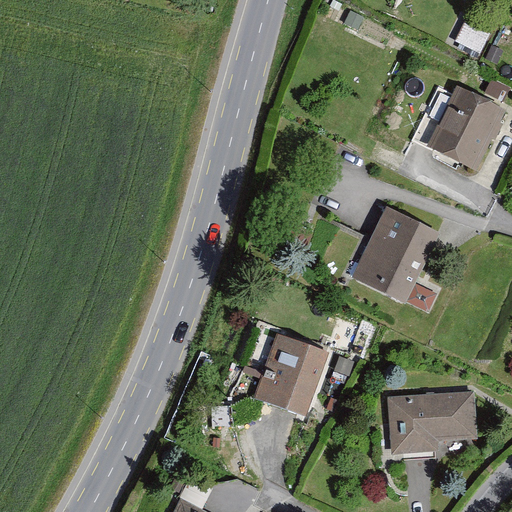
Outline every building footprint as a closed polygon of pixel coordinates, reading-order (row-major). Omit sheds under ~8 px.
[(480,51),(488,34),(464,22),(456,39),(480,51)] [(505,117),(458,94),(429,155),(476,178),(505,117)] [(441,240),(388,214),(353,283),(406,309),(441,240)] [(329,359),(278,341),(254,406),(305,425),(329,359)] [(475,390),(388,397),(392,452),(439,448),(438,438),(479,435),(475,390)]
